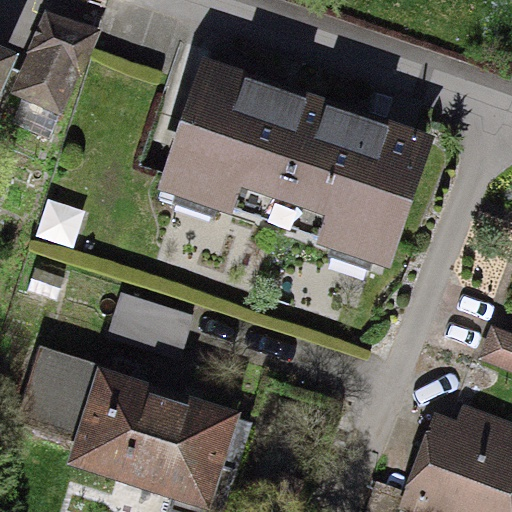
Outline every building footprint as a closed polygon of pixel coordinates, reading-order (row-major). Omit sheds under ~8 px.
[(438,144),(199,61),(155,189),(393,272),(438,144)] [(188,317),(115,293),(100,340),(173,363),(188,317)] [(511,337),(484,327),(470,365),(511,379),(511,337)] [(103,367),(40,347),(18,417),(81,437),(103,367)] [(253,416),(103,367),(81,437),(71,462),(223,511),(253,416)] [(504,511),(511,493),(511,447),(450,423),(419,501),(445,511),(504,511)] [(375,493),(367,511),(399,511),(403,503),(375,493)]
